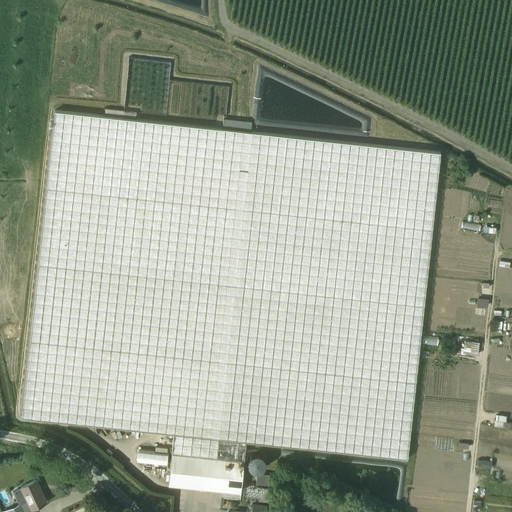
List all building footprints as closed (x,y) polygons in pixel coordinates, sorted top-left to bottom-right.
[(256,131),(236,129),(144,119),(55,109),(21,417),(174,434),(168,485),(221,491),(221,494),(224,497),(240,498),(246,441),(264,443),(407,459),(414,400),(441,151),(286,134),(256,131)] [(478,354),(479,342),(461,340),(461,350),(463,350),(463,352),(478,354)] [(462,361),(449,360),(448,371),(461,372),(462,361)] [(505,421),(505,415),(494,414),(494,425),(510,426),(510,421),(505,421)] [(20,487),(26,501),(20,504),(3,511),(24,511),(30,509),(31,509),(47,502),(36,480),(20,487)]
